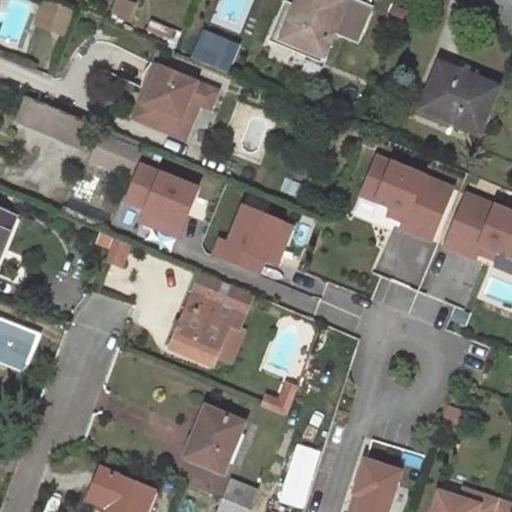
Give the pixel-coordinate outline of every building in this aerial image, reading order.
[(77,12),(47,0),(45,0),(36,23),(68,37),(77,12)] [(134,3),(125,0),(119,0),(114,15),(127,20),(134,3)] [(367,8),(347,0),(299,0),(297,7),(283,39),(298,45),(322,55),(332,30),(355,39),(367,8)] [(283,39),(297,7),(285,1),(268,41),(295,52),(298,45),(283,39)] [(295,52),(319,62),(322,55),(298,45),(295,52)] [(439,65),(421,110),(477,133),(496,87),(439,65)] [(156,66),(134,120),(145,124),(152,108),(145,105),(160,69),(156,66)] [(191,98),(197,84),(160,69),(145,105),(152,108),(145,124),(168,134),(175,118),(193,125),(202,102),(191,98)] [(91,126),(26,99),(17,121),(82,147),(91,126)] [(168,134),(186,141),(193,125),(175,118),(168,134)] [(131,181),(145,150),(104,131),(90,162),(131,181)] [(430,240),(452,188),(376,157),(366,182),(380,188),(375,202),(390,208),(407,215),(404,222),(402,228),(430,240)] [(181,228),(197,190),(140,167),(125,202),(145,210),(144,213),(181,228)] [(375,202),(380,188),(366,182),(360,196),(375,202)] [(511,213),(465,194),(444,246),(473,258),(475,252),(478,244),(495,251),(510,258),(511,253),(511,213)] [(281,224),(242,208),(228,244),(219,241),(212,257),(257,276),(264,260),(266,261),(281,224)] [(404,222),(407,215),(390,208),(387,215),(404,222)] [(0,250),(13,218),(0,212),(0,250)] [(291,228),(281,224),(266,261),(276,265),(291,228)] [(130,248),(115,242),(108,262),(122,268),(130,248)] [(495,251),(478,244),(475,252),(492,259),(495,251)] [(203,275),(195,294),(173,348),(213,365),(217,354),(229,327),(238,331),(238,329),(251,295),(203,275)] [(0,362),(27,374),(41,338),(0,321),(0,362)] [(244,331),(238,329),(238,331),(229,327),(217,354),(232,361),(244,331)] [(210,411),(205,408),(194,435),(199,437),(210,411)] [(242,424),(210,411),(199,437),(194,435),(185,459),(221,473),(233,445),(238,433),(242,424)] [(244,435),(238,433),(233,445),(239,448),(244,435)] [(388,511),(401,473),(366,461),(355,494),(357,495),(363,497),(358,511),(388,511)] [(144,511),(153,491),(99,469),(90,491),(94,492),(91,502),(109,509),(107,511),(144,511)] [(224,499),(250,510),(257,492),(230,481),(224,499)] [(482,495),(464,490),(461,499),(478,505),(482,495)] [(150,511),(158,494),(153,491),(144,511),(150,511)] [(496,511),(500,501),(482,495),(478,505),(461,499),(439,491),(432,511),(496,511)] [(266,496),(260,494),(257,502),(262,504),(266,496)] [(355,511),(358,511),(363,497),(357,495),(351,511),(355,511)] [(218,511),(248,511),(250,510),(224,499),(218,511)] [(511,511),(511,505),(500,501),(496,511),(511,511)]
